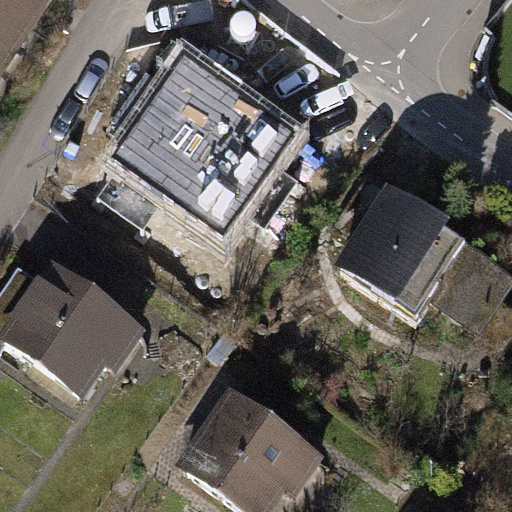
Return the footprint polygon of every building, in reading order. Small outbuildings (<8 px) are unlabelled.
[(0,0),(0,85),(54,0),(0,0)] [(114,158),(226,234),(298,129),(186,53),(114,158)] [(385,196),(364,183),(333,231),(353,245),(385,196)] [(353,245),(335,272),(420,328),(433,308),(482,340),(511,293),(511,281),(449,240),(453,235),(388,192),(385,196),(353,245)] [(17,349),(108,415),(163,339),(72,273),(17,349)] [(198,488),(231,511),(318,511),(344,477),(253,411),(198,488)]
